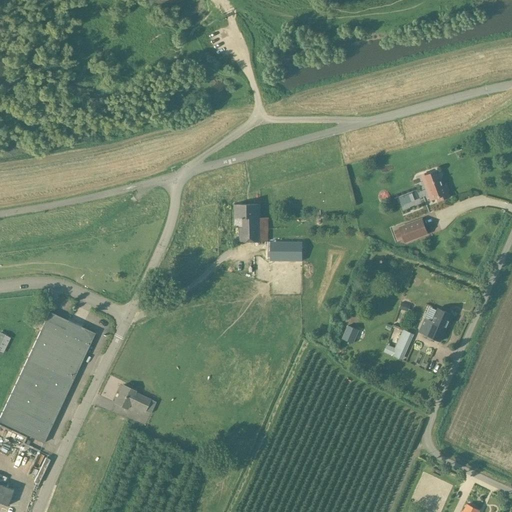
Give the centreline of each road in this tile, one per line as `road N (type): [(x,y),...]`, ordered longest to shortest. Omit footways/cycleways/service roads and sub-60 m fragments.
road 1 (unclassified): [(511,492),(427,448),(431,419),(511,234)]
road 2 (unclassified): [(38,511),(128,316)]
road 3 (unclassified): [(181,173),(356,124)]
road 4 (unclassified): [(356,124),(511,83)]
road 5 (unclassified): [(128,316),(169,229),(181,173)]
road 6 (residential): [(128,316),(57,287),(0,287)]
